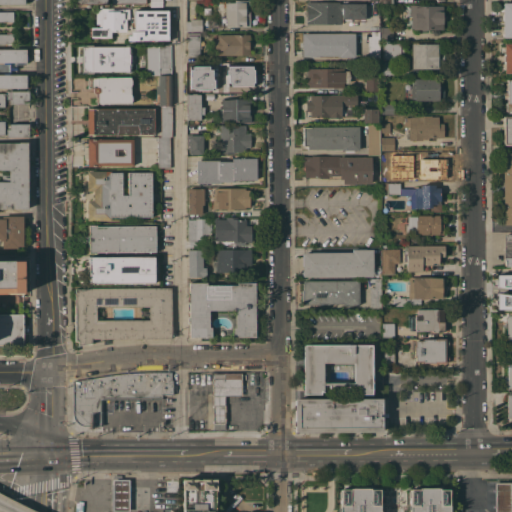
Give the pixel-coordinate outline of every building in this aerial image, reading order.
[(234,3),(234,1),(249,1),(249,6),(245,6),(245,11),(249,11),(249,26),(225,27),(225,25),(220,25),(220,16),(224,16),(224,3),(234,3)] [(341,24),(306,24),(306,2),(339,2),(339,3),(365,3),(365,19),(364,19),(364,20),(359,20),(359,19),(350,19),(350,20),(343,20),(343,19),(341,19),(341,24)] [(511,37),(502,37),(502,20),(501,20),(501,14),(502,14),(502,3),(511,3),(511,37)] [(409,28),(409,21),(411,21),(411,16),(406,16),(406,8),(409,8),(409,5),(420,5),(443,6),(443,30),(424,30),(424,31),(421,31),(421,30),(412,30),(412,28),(409,28)] [(128,19),(126,19),(126,32),(110,32),(110,37),(90,38),(90,27),(95,27),(95,9),(100,9),(100,8),(107,8),(107,9),(128,9),(128,19)] [(126,41),(126,36),(130,36),(130,32),(133,32),(133,29),(130,29),(130,22),(133,22),(133,11),(172,10),(172,18),(169,18),(169,33),(168,33),(168,35),(170,35),(170,33),(172,33),(172,40),(126,41)] [(0,12),(12,12),(12,24),(6,24),(6,22),(0,22),(0,12)] [(190,21),(190,19),(201,19),(202,31),(187,31),(186,21),(190,21)] [(392,27),(392,40),(385,40),(385,39),(380,39),(380,27),(392,27)] [(379,62),(367,62),(367,36),(371,36),(371,31),(379,31),(379,62)] [(0,34),(6,34),(6,32),(11,32),(11,34),(13,34),(13,36),(14,36),(14,42),(13,42),(13,43),(0,43),(0,34)] [(187,63),(187,55),(186,56),(186,33),(199,33),(199,46),(201,46),(201,48),(199,48),(199,63),(187,63)] [(354,57),(339,57),(339,56),(315,56),(315,57),(301,57),(301,34),(354,33),(354,57)] [(217,35),(249,35),(249,55),(218,55),(218,48),(213,48),(213,41),(214,41),(214,36),(217,36),(217,35)] [(380,45),(380,41),(388,41),(388,43),(400,43),(400,48),(403,48),(403,55),(400,55),(400,60),(382,60),(381,45),(380,45)] [(437,44),(437,55),(443,55),(443,59),(437,59),(436,69),(411,68),(411,44),(437,44)] [(511,73),(504,73),(504,63),(502,63),(502,53),(504,53),(504,44),(511,44),(511,73)] [(158,45),(170,45),(171,75),(158,75),(158,45)] [(128,47),(128,55),(124,55),(124,63),(128,63),(128,72),(88,72),(87,72),(87,46),(128,47)] [(0,49),(26,49),(26,56),(27,56),(27,61),(26,61),(26,63),(10,63),(10,67),(16,67),(17,68),(17,69),(16,70),(10,70),(10,75),(26,75),(26,77),(27,77),(27,81),(26,81),(26,88),(0,88),(0,49)] [(393,62),(393,77),(382,77),(382,62),(393,62)] [(206,71),(186,71),(186,63),(187,63),(199,63),(206,63),(206,71)] [(249,86),(213,86),(213,65),(249,65),(249,86)] [(307,87),(305,87),(305,69),(341,68),(341,72),(344,72),(344,71),(348,71),(349,77),(348,83),(344,83),(344,82),(343,83),(343,87),(307,88),(307,87)] [(160,106),(157,106),(157,94),(155,94),(155,86),(157,86),(157,75),(170,75),(170,106),(160,106)] [(377,93),(365,93),(364,77),(376,76),(377,93)] [(92,88),(90,88),(88,87),(88,85),(86,85),(85,80),(87,79),(87,78),(129,77),(131,80),(131,84),(130,87),(130,94),(131,97),(131,100),(130,103),(96,104),(96,102),(95,102),(95,99),(96,99),(96,94),(94,94),(93,93),(92,91),(92,88)] [(438,78),(438,85),(442,85),(443,97),(438,97),(438,100),(414,100),(414,99),(410,99),(410,85),(414,85),(414,79),(438,78)] [(510,112),(505,112),(505,103),(507,103),(507,99),(503,99),(503,92),(507,92),(507,91),(505,91),(505,83),(507,83),(507,79),(510,79),(511,79),(511,112),(510,112)] [(28,91),(28,104),(9,104),(9,99),(6,99),(6,91),(28,91)] [(187,94),(200,94),(200,107),(203,107),(204,114),(200,114),(200,120),(187,120),(187,94)] [(310,95),(356,95),(356,106),(351,106),(351,105),(340,105),(340,115),(341,115),(341,119),(329,119),(329,118),(310,118),(310,117),(306,117),(305,96),(310,96),(310,95)] [(249,99),(250,122),(235,123),(221,121),(221,100),(249,99)] [(394,113),(380,113),(380,104),(393,104),(394,113)] [(170,107),(171,107),(171,137),(169,137),(160,137),(160,106),(170,106),(170,107)] [(153,109),(153,134),(87,135),(86,109),(153,109)] [(377,109),(377,123),(362,123),(362,109),(377,109)] [(408,117),(408,116),(416,116),(416,115),(423,115),(431,115),(431,116),(438,116),(438,124),(443,124),(443,137),(427,137),(428,139),(422,139),(422,140),(416,140),(408,140),(408,126),(403,127),(403,117),(408,117)] [(511,145),(502,145),(502,116),(511,116),(511,145)] [(389,133),(380,133),(380,123),(389,123),(389,133)] [(6,129),(9,129),(9,124),(28,124),(28,137),(6,137),(6,129)] [(379,124),(379,154),(367,154),(367,124),(379,124)] [(245,125),(245,132),(250,132),(250,145),(247,145),(247,151),(234,150),(234,153),(219,153),(219,125),(245,125)] [(358,126),(358,150),(353,150),(353,152),(344,152),(344,149),(307,149),(307,146),(306,146),(306,147),(304,147),(304,146),(303,146),(303,126),(358,126)] [(188,134),(188,135),(202,135),(202,137),(204,137),(205,143),(202,143),(202,153),(188,154),(188,148),(187,148),(187,134),(188,134)] [(169,168),(157,168),(157,137),(160,137),(169,137),(169,168)] [(393,151),(380,151),(381,137),(393,137),(393,151)] [(87,166),(87,158),(83,158),(84,146),(87,146),(87,138),(100,138),(100,139),(132,139),(132,165),(100,166),(87,166)] [(19,208),(0,208),(0,142),(19,142),(27,142),(28,209),(19,209),(19,208)] [(414,179),(414,178),(413,178),(413,171),(414,171),(414,166),(405,166),(404,152),(426,152),(427,153),(440,153),(440,179),(414,179)] [(502,153),(511,153),(511,224),(503,225),(502,153)] [(304,166),(301,166),(301,156),(371,157),(371,184),(342,184),(342,179),(340,179),(340,176),(327,176),(327,178),(318,178),(318,177),(304,177),(304,166)] [(231,161),(231,158),(256,158),(256,180),(232,180),(232,182),(220,182),(220,183),(195,183),(196,160),(231,161)] [(394,168),(394,181),(386,181),(386,182),(381,182),(381,169),(394,168)] [(108,171),(108,172),(121,172),(121,194),(127,194),(127,172),(151,172),(151,210),(152,210),(152,213),(151,213),(151,217),(110,217),(110,220),(87,220),(87,200),(93,200),(93,191),(86,191),(86,171),(108,171)] [(399,194),(380,194),(380,183),(399,183),(399,194)] [(434,185),(434,188),(439,188),(439,203),(441,203),(441,211),(429,211),(429,208),(410,208),(410,197),(414,197),(414,188),(420,188),(420,185),(434,185)] [(203,204),(201,204),(201,214),(187,215),(187,189),(203,188),(203,204)] [(244,188),(244,190),(248,190),(249,207),(244,207),(244,208),(233,209),(231,210),(226,210),(225,209),(212,209),(212,200),(213,200),(213,188),(244,188)] [(443,215),(443,234),(430,234),(430,235),(415,235),(415,232),(405,232),(405,225),(407,225),(407,216),(416,216),(416,215),(443,215)] [(0,218),(1,218),(1,216),(22,216),(23,246),(17,246),(17,247),(2,248),(1,239),(0,239),(0,218)] [(195,219),(195,218),(206,218),(206,220),(210,220),(210,239),(196,239),(196,240),(187,240),(187,219),(195,219)] [(225,219),(225,218),(233,218),(233,219),(245,219),(245,226),(250,226),(250,242),(243,242),(243,245),(235,245),(235,242),(233,242),(233,241),(213,240),(214,219),(225,219)] [(262,218),(262,228),(251,228),(251,218),(262,218)] [(88,226),(155,225),(155,236),(157,236),(157,239),(155,239),(155,242),(156,242),(156,244),(155,244),(155,252),(96,252),(96,253),(88,253),(88,226)] [(511,234),(511,266),(505,266),(504,260),(503,260),(503,234),(511,234)] [(443,245),(443,256),(438,256),(438,265),(431,265),(431,270),(421,270),(421,271),(405,271),(405,254),(403,254),(403,247),(405,247),(405,246),(443,245)] [(202,249),(202,267),(205,267),(205,277),(200,277),(187,277),(187,249),(202,249)] [(250,249),(250,265),(246,265),(246,272),(216,272),(216,270),(212,270),(212,260),(215,260),(215,249),(250,249)] [(302,277),(302,252),(351,252),(351,249),(372,249),(372,267),(380,267),(380,277),(302,277)] [(381,249),(398,249),(398,263),(393,263),(393,274),(381,274),(381,249)] [(153,283),(88,283),(88,256),(153,256),(153,266),(156,266),(156,271),(153,271),(153,283)] [(0,261),(23,261),(23,276),(25,276),(25,278),(23,278),(23,293),(4,293),(4,294),(0,294),(0,313),(23,314),(23,346),(0,346),(0,261)] [(511,273),(495,273),(495,287),(511,287),(511,273)] [(405,305),(405,306),(393,306),(393,298),(396,298),(396,296),(399,296),(399,297),(408,297),(408,281),(412,281),(412,277),(444,277),(444,298),(420,298),(420,305),(405,305)] [(380,279),(381,309),(369,309),(369,287),(374,287),(374,282),(369,282),(369,279),(380,279)] [(359,280),(359,305),(343,305),(343,304),(321,304),(302,304),(302,299),(301,299),(301,289),(302,289),(302,280),(359,280)] [(206,283),(206,285),(236,285),(236,282),(254,282),(255,309),(256,309),(256,337),(232,337),(232,328),(234,328),(234,310),(208,310),(208,327),(211,327),(211,337),(189,337),(189,324),(188,324),(187,317),(188,317),(188,310),(187,310),(187,291),(188,291),(188,283),(206,283)] [(77,341),(74,341),(74,305),(74,288),(90,288),(170,288),(170,338),(91,338),(91,344),(87,344),(77,345),(77,341)] [(511,294),(495,294),(495,309),(511,308),(511,294)] [(410,328),(409,328),(408,316),(414,316),(414,314),(416,314),(416,309),(443,309),(443,331),(432,331),(432,330),(410,330),(410,328)] [(393,337),(382,337),(381,323),(393,323),(393,337)] [(434,338),(445,338),(445,339),(448,339),(448,346),(445,346),(445,355),(448,355),(448,362),(445,362),(445,363),(422,363),(422,361),(415,361),(415,356),(414,356),(413,351),(409,351),(409,341),(422,341),(422,339),(434,339),(434,338)] [(302,394),(319,394),(319,392),(322,392),(322,385),(328,385),(328,393),(370,393),(370,345),(302,345),(302,394)] [(382,350),(393,350),(393,367),(382,367),(382,350)] [(110,375),(122,374),(131,373),(170,372),(171,380),(172,380),(172,394),(161,394),(161,399),(101,400),(102,426),(82,426),(80,425),(78,425),(76,423),(74,421),(73,418),(72,415),(72,381),(110,375)] [(224,405),(225,423),(224,423),(224,429),(212,429),(212,423),(212,405),(213,405),(212,396),(211,378),(213,378),(213,373),(241,373),(241,396),(224,396),(224,405)] [(445,386),(445,376),(410,374),(410,384),(445,386)] [(381,398),(381,414),(378,414),(378,416),(381,416),(381,432),(352,432),(350,435),(337,435),(331,432),(293,432),(293,399),(295,399),(381,398)] [(216,479),(216,491),(215,491),(215,511),(182,511),(182,491),(181,491),(181,479),(216,479)] [(112,480),(128,480),(128,511),(111,511),(112,480)] [(509,483),(509,496),(509,511),(494,511),(494,496),(494,483),(509,483)] [(339,511),(338,511),(338,507),(338,505),(339,505),(339,497),(339,491),(339,488),(341,488),(348,488),(348,486),(371,486),(371,488),(377,488),(377,489),(378,489),(379,510),(379,511),(408,511),(408,510),(408,497),(407,497),(407,491),(408,491),(408,488),(418,488),(418,487),(420,487),(439,487),(439,488),(448,488),(448,491),(449,491),(449,497),(448,497),(448,505),(448,507),(450,507),(450,511),(448,511),(339,511)]
